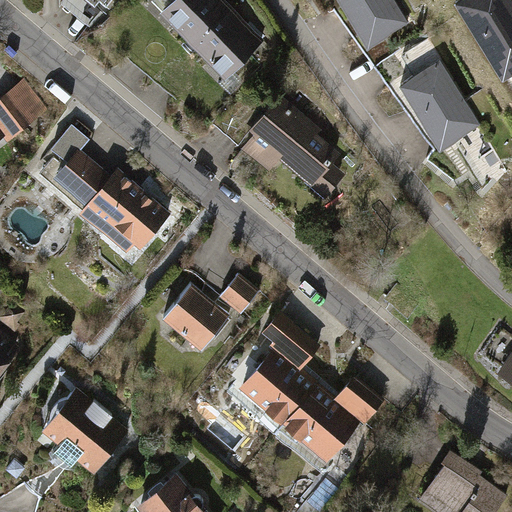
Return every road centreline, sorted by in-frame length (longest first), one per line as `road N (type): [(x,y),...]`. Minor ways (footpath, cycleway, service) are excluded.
road 1 (tertiary): [(0,10),(478,417),(511,437)]
road 2 (residential): [(511,292),(405,184),(280,0)]
